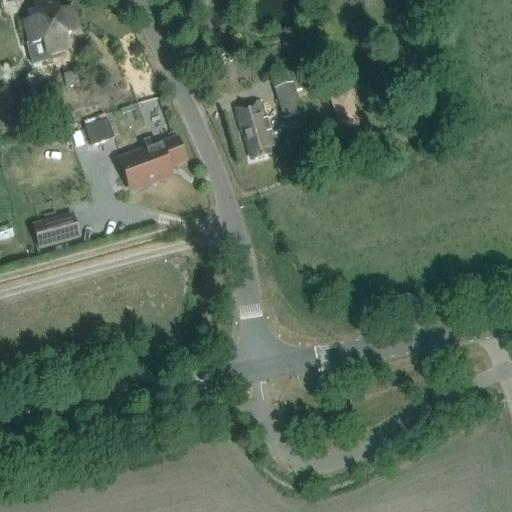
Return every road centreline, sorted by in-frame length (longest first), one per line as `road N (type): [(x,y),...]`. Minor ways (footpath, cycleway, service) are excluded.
road 1 (unclassified): [(256,373),(226,212),(137,0)]
road 2 (unclassified): [(262,407),(289,455),(322,463),(511,367)]
road 3 (tertiary): [(0,433),(256,373)]
road 4 (tertiary): [(256,373),(511,322)]
